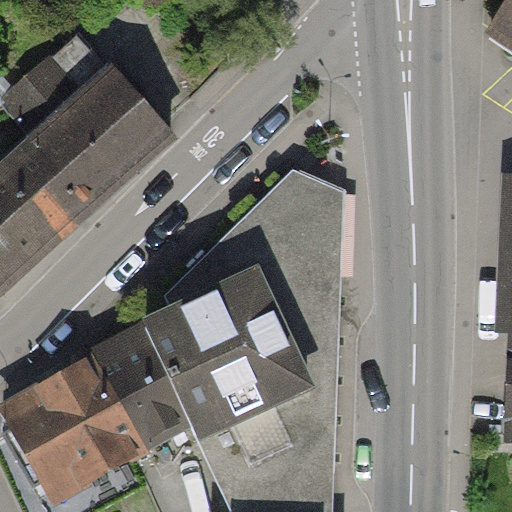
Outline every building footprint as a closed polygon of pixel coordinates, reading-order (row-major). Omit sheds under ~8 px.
[(205,0),(141,0),(170,32),(205,0)] [(511,17),(501,35),(511,41),(511,17)] [(174,143),(81,38),(8,103),(35,134),(0,164),(0,290),(3,294),(174,143)] [(176,319),(149,333),(190,425),(229,511),(334,511),(341,280),(334,281),(333,224),(332,208),(286,184),(167,299),(176,319)] [(149,333),(8,416),(58,497),(190,425),(149,333)]
